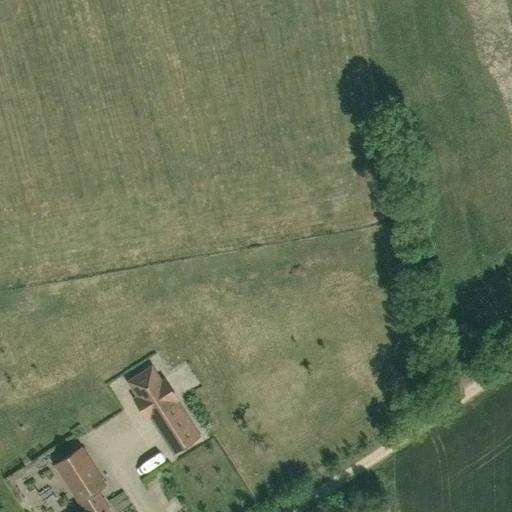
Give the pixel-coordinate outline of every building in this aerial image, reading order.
[(149,328),(180,320),(173,291),(141,299),(149,328)] [(96,350),(137,343),(130,306),(112,310),(114,318),(91,323),(96,350)] [(184,328),(143,333),(145,344),(130,345),(133,364),(169,359),(167,349),(187,346),(184,328)] [(49,406),(90,395),(72,336),(47,343),(54,364),(38,369),(49,406)] [(98,366),(86,369),(91,389),(103,386),(98,366)] [(175,399),(176,398),(165,380),(161,383),(152,369),(151,368),(150,368),(141,374),(140,375),(130,381),(129,382),(130,383),(139,397),(135,399),(147,417),(151,415),(158,426),(159,427),(165,438),(166,439),(174,452),(198,436),(175,399)] [(25,372),(6,377),(12,399),(30,394),(25,372)] [(109,511),(95,489),(104,484),(81,447),(54,464),(84,510),(81,511),(109,511)]
